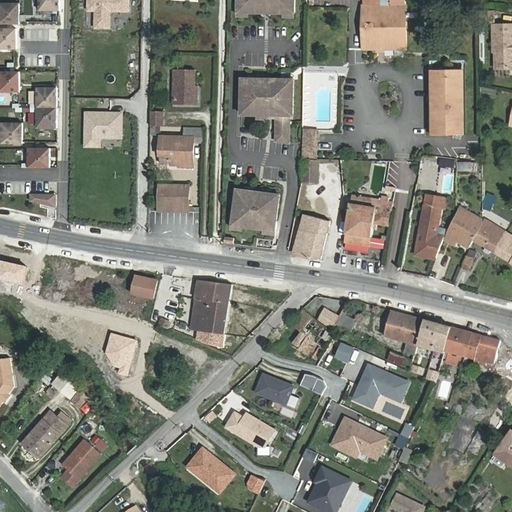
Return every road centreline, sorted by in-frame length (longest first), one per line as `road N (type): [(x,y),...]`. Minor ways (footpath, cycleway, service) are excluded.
road 1 (secondary): [(62,238),(316,276)]
road 2 (residential): [(62,238),(66,0)]
road 3 (secondary): [(316,276),(510,318)]
road 4 (residential): [(71,511),(182,411)]
road 5 (residential): [(182,411),(288,488)]
